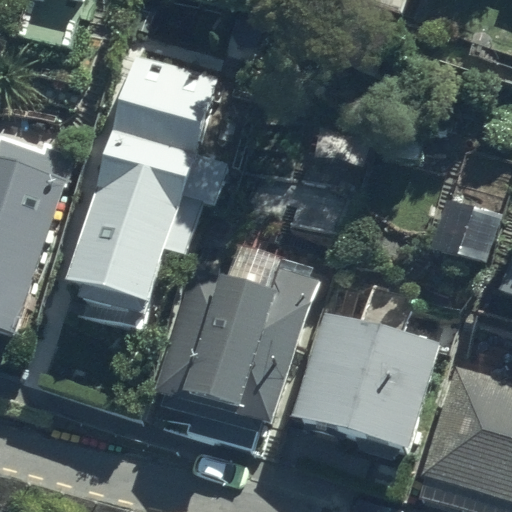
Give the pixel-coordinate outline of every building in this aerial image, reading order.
[(91,0),(28,0),(20,36),(81,49),(91,0)] [(228,78),(137,59),(77,277),(163,300),(176,254),(193,259),(209,202),(222,206),(234,160),(207,153),(228,78)] [(51,149),(0,135),(0,321),(30,331),(81,155),(51,146),(51,149)] [(326,281),(212,239),(160,390),(280,428),(326,281)] [(451,343),(329,314),(301,414),(422,447),(451,343)] [(511,511),(511,381),(462,368),(426,479),(432,481),(428,494),(483,511),(511,511)]
